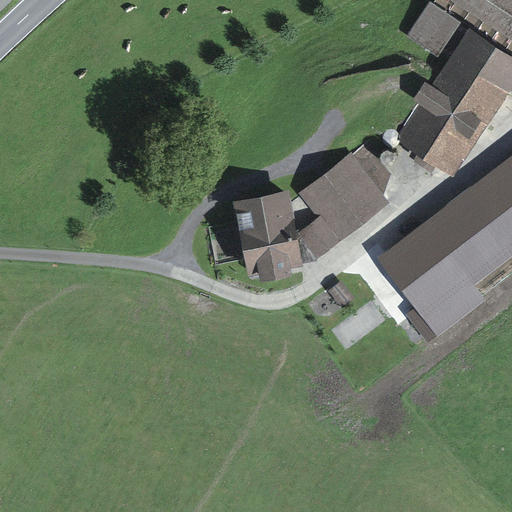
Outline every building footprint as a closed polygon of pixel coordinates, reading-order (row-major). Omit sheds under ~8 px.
[(511,0),(436,0),(511,52),(511,0)] [(511,64),(426,5),(404,36),(442,62),(427,83),(415,74),(397,100),(410,109),(389,140),(446,180),(511,85),(511,64)] [(382,204),(341,152),(288,194),(307,218),(287,234),(309,262),(382,204)] [(511,157),(378,258),(435,334),(484,297),(475,286),(511,258),(511,157)] [(279,183),(225,189),(234,267),(289,261),(279,183)]
